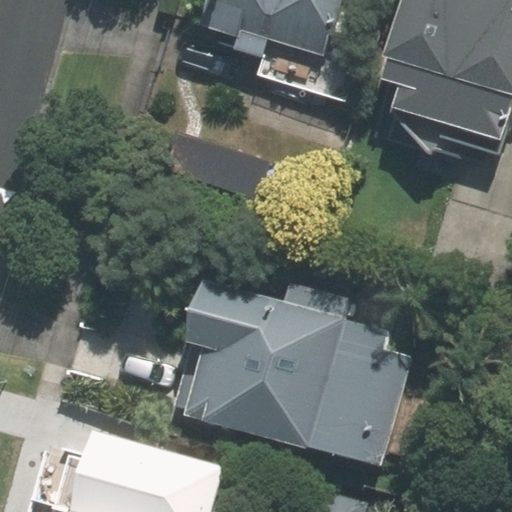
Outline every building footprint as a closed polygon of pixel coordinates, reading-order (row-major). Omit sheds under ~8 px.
[(220,0),(212,28),(253,39),(249,50),(277,58),(282,40),(338,56),(344,34),(348,34),(357,0),(220,0)] [(511,0),(426,0),(410,60),(404,82),(421,87),(414,110),(511,138),(511,0)] [(352,322),(358,302),(304,286),(298,308),(222,286),(206,345),(219,348),(199,416),(393,471),(424,361),(396,353),(399,337),(352,322)] [(231,511),(244,468),(164,446),(146,511),(231,511)] [(366,511),(368,506),(280,482),(272,511),(366,511)]
